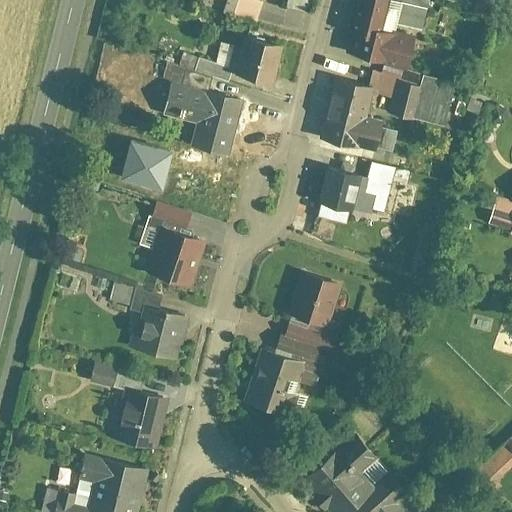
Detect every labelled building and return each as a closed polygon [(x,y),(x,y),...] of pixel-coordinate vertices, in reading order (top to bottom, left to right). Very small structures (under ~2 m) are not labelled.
[(287,0),(286,4),(308,12),(311,0),(287,0)] [(383,29),(391,0),(356,0),(349,28),(354,30),(349,51),(409,67),(417,38),(389,30),(383,29)] [(478,0),(474,11),(495,19),(502,0),(478,0)] [(272,82),(284,44),(243,31),(231,68),(234,69),(272,82)] [(231,80),(234,69),(231,68),(200,58),(197,69),(214,74),(231,80)] [(210,88),(214,74),(197,69),(168,59),(163,75),(173,79),(210,88)] [(395,92),(399,77),(373,70),(369,85),(376,87),(395,92)] [(455,81),(425,73),(422,83),(413,117),(443,125),(455,81)] [(368,114),(376,87),(369,85),(337,77),(321,136),(376,151),(378,146),(383,125),(385,118),(368,114)] [(390,111),(413,117),(422,83),(399,77),(395,92),(390,111)] [(210,88),(173,79),(165,112),(197,120),(190,145),(230,155),(245,97),(210,88)] [(383,125),(378,146),(392,150),(398,129),(383,125)] [(170,150),(129,140),(120,176),(161,186),(170,150)] [(352,210),(362,173),(329,164),(319,201),(352,210)] [(511,227),(511,199),(498,196),(491,222),(511,227)] [(152,216),(188,228),(195,208),(158,197),(152,216)] [(149,271),(192,285),(207,240),(163,226),(149,271)] [(290,315),(328,325),(340,280),(303,270),(290,315)] [(130,305),(143,309),(145,302),(154,305),(158,292),(137,285),(130,305)] [(132,342),(177,357),(191,317),(154,305),(145,302),(143,309),(132,342)] [(354,339),(290,322),(286,337),(345,353),(350,354),(354,339)] [(341,365),(345,353),(286,337),(280,336),(277,348),(308,356),(341,365)] [(293,412),(308,356),(277,348),(261,344),(246,400),(293,412)] [(124,387),(143,391),(147,370),(97,358),(92,380),(124,387)] [(158,449),(170,397),(143,391),(124,387),(113,439),(158,449)] [(302,474),(334,511),(344,511),(375,486),(359,467),(377,452),(362,434),(344,449),(339,443),(302,474)] [(511,465),(511,448),(506,443),(482,467),(496,481),(511,465)] [(120,511),(139,511),(150,465),(86,450),(80,475),(94,479),(88,504),(114,511),(120,511)] [(375,486),(344,511),(411,511),(400,499),(410,491),(393,470),(375,486)] [(114,511),(88,504),(57,498),(53,511),(114,511)]
